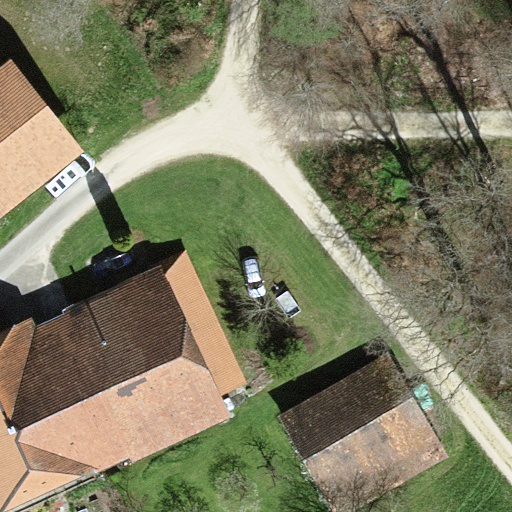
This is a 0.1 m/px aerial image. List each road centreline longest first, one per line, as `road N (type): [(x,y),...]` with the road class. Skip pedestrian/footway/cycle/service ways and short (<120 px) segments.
road 1 (track): [(233,114),(511,453)]
road 2 (unclassified): [(0,265),(119,168),(233,114)]
road 3 (track): [(511,116),(233,114)]
